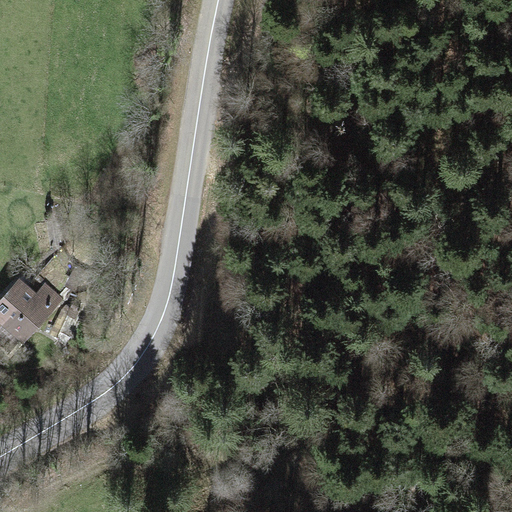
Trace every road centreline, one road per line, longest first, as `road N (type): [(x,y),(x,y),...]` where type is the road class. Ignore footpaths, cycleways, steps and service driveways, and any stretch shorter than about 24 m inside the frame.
road 1 (secondary): [(0,456),(112,386),(162,315),(219,0)]
road 2 (track): [(196,119),(218,87),(253,0)]
